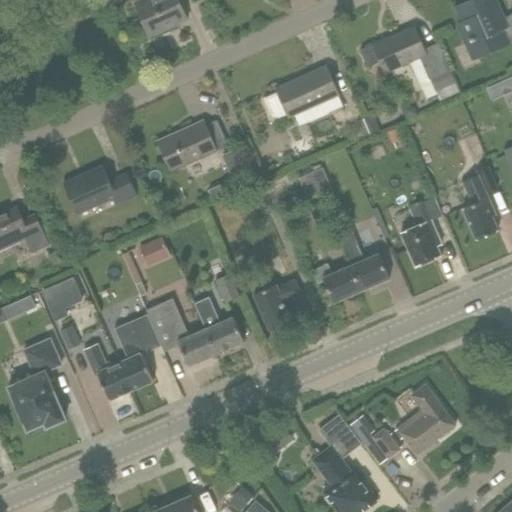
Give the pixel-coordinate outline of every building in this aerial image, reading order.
[(140,0),(135,2),(149,34),(186,17),(179,0),(140,0)] [(511,13),(504,17),(496,0),(468,0),(455,6),(462,21),(457,24),(472,59),(509,42),(508,39),(511,37),(511,13)] [(426,53),(414,25),(372,44),(360,49),(367,66),(380,60),(385,72),(420,56),(431,80),(436,93),(456,84),(451,72),(440,47),(426,53)] [(275,119),(287,113),(288,117),(339,94),(326,65),(275,87),(276,90),(264,95),(275,119)] [(500,95),(494,83),(486,87),(491,99),(500,95)] [(405,118),(416,113),(411,101),(400,106),(405,118)] [(228,144),(216,117),(205,122),(204,120),(157,141),(170,170),(217,149),(228,144)] [(391,142),(404,136),(400,125),(386,131),(391,142)] [(126,172),(109,180),(102,164),(63,182),(76,212),(111,196),(115,205),(137,195),(126,172)] [(485,192),(496,187),(487,165),(476,169),(478,174),(462,181),(472,203),(462,207),(476,239),(498,229),(492,215),(495,214),(485,192)] [(299,177),(304,189),(327,178),(322,167),(299,177)] [(304,189),(309,200),(321,195),(332,190),(327,178),(304,189)] [(321,195),(309,200),(318,221),(330,216),(321,195)] [(417,224),(400,231),(415,265),(440,254),(436,245),(441,243),(431,219),(442,214),(434,196),(409,207),(417,224)] [(35,214),(23,220),(17,205),(0,212),(0,251),(26,240),(31,251),(49,243),(35,214)] [(345,253),(350,264),(361,289),(389,277),(379,252),(365,258),(350,224),(335,230),(345,253)] [(162,237),(147,243),(153,258),(168,251),(162,237)] [(361,289),(350,264),(331,273),(327,263),(312,270),(317,282),(324,279),(333,301),(361,289)] [(239,296),(229,273),(215,280),(225,302),(239,296)] [(62,276),(41,286),(54,315),(83,302),(78,291),(71,295),(62,276)] [(275,283),(253,293),(270,329),(291,319),(283,300),(301,292),(294,279),(277,286),(275,283)] [(30,295),(20,300),(26,312),(36,307),(30,295)] [(172,297),(146,309),(164,351),(179,344),(188,365),(216,352),(194,302),(205,328),(189,335),(172,297)] [(194,302),(216,352),(244,340),(233,315),(219,322),(213,308),(211,309),(205,297),(194,302)] [(3,308),(0,308),(0,323),(8,320),(3,308)] [(163,352),(164,351),(146,309),(148,313),(114,327),(127,358),(118,362),(130,390),(153,380),(142,353),(160,345),(163,352)] [(57,320),(68,349),(79,344),(68,316),(57,320)] [(34,374),(8,386),(27,429),(44,422),(46,426),(65,418),(44,371),(61,363),(49,338),(23,349),(34,374)] [(130,390),(118,362),(112,365),(110,360),(105,362),(97,343),(83,349),(94,373),(97,372),(109,399),(130,390)] [(456,424),(425,382),(410,394),(422,409),(421,410),(414,415),(397,428),(416,453),(456,424)] [(421,410),(411,396),(404,402),(414,415),(421,410)] [(327,439),(346,424),(339,415),(319,429),(327,439)] [(384,428),(372,436),(369,439),(365,442),(380,463),(399,448),(384,428)] [(373,436),(370,432),(368,429),(360,436),(365,442),(369,439),(373,436)] [(278,459),(266,444),(257,451),(269,467),(278,459)] [(350,470),(346,465),(331,445),(312,459),(331,485),(323,491),(338,511),(360,511),(376,500),(353,469),(350,470)] [(238,511),(239,511),(254,495),(242,485),(230,498),(233,500),(229,504),(238,511)] [(169,504),(172,511),(198,511),(191,494),(169,504)] [(244,511),(270,511),(256,499),(247,509),(244,511)] [(511,511),(511,500),(497,511),(511,511)]
